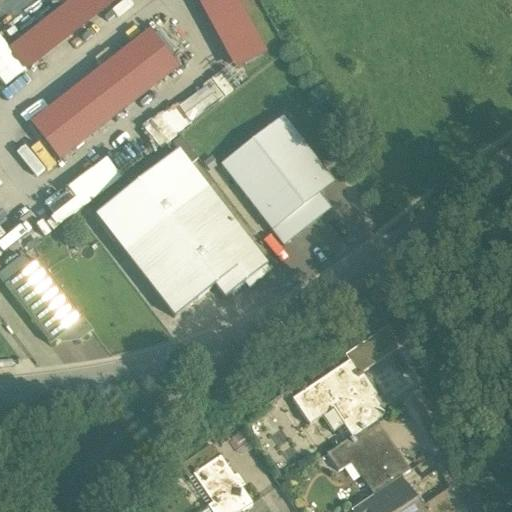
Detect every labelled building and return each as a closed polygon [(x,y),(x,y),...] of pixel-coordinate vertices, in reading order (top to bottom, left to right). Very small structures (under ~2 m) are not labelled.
[(67,0),(9,46),(27,68),(111,0),(67,0)] [(236,0),(197,0),(234,68),(265,52),(236,0)] [(149,32),(31,120),(59,157),(177,68),(149,32)] [(140,129),(154,150),(233,95),(218,74),(140,129)] [(283,120),(221,168),(271,233),(272,233),(319,196),(323,192),(333,184),(325,175),(283,120)] [(14,155),(38,174),(49,160),(25,141),(14,155)] [(136,176),(159,158),(147,143),(124,161),(136,176)] [(177,151),(94,215),(174,320),(215,288),(224,301),(267,269),(177,151)] [(319,196),(272,233),(284,248),(322,219),(324,203),(319,196)] [(83,320),(37,262),(4,288),(49,346),(63,336),(83,320)] [(92,332),(83,320),(63,336),(66,340),(73,335),(79,342),(92,332)] [(387,329),(345,357),(349,363),(358,377),(361,375),(399,350),(387,329)] [(349,363),(293,402),(310,427),(340,406),(351,422),(343,427),(351,440),(372,425),(385,417),(373,399),(376,397),(375,396),(372,398),(366,389),(369,387),(361,375),(358,377),(349,363)] [(383,440),(372,425),(351,440),(326,457),(338,474),(359,460),(367,471),(362,475),(375,494),(372,497),(373,498),(400,480),(410,473),(386,438),(383,440)] [(212,447),(180,468),(188,481),(193,478),(192,477),(219,459),(212,447)] [(243,511),(252,506),(220,458),(219,459),(192,477),(193,478),(212,506),(207,509),(209,511),(243,511)] [(373,498),(351,511),(421,511),(400,480),(373,498)]
